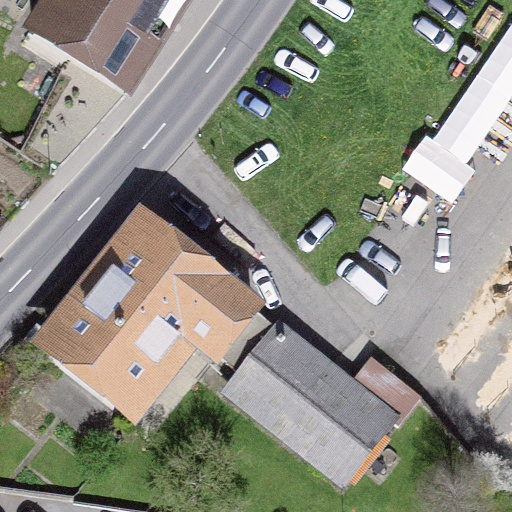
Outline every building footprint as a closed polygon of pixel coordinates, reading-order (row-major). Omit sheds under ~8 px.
[(46,0),(33,21),(121,77),(170,0),(46,0)] [(511,11),(391,190),(445,227),(511,128),(511,11)] [(185,332),(244,379),(278,334),(152,233),(59,350),(128,404),(185,332)] [(196,233),(180,253),(220,286),(236,265),(196,233)] [(347,389),(278,334),(244,379),(232,395),(341,482),(389,422),(397,428),(420,399),(371,360),(347,389)]
